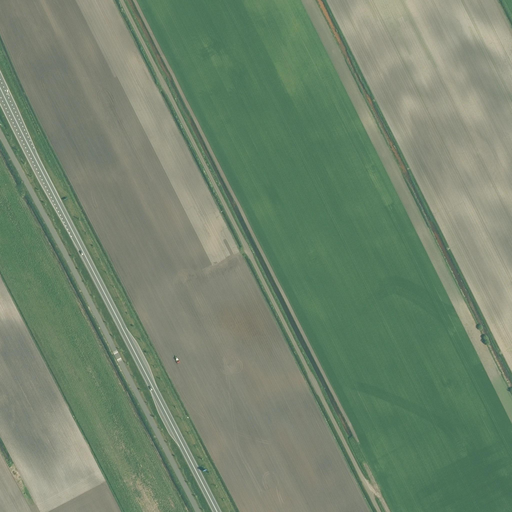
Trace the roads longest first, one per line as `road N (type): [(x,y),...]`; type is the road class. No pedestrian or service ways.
road 1 (unclassified): [(380,511),(120,0)]
road 2 (trunk): [(215,511),(0,93)]
road 3 (unclassified): [(197,511),(0,134)]
